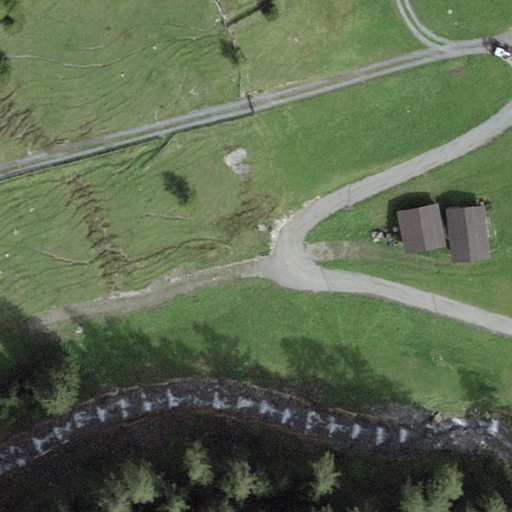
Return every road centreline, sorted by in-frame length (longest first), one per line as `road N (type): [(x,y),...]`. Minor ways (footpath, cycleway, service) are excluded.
road 1 (track): [(511,40),(0,171)]
road 2 (track): [(511,115),(488,136),(291,218),(276,238),(284,264)]
road 3 (track): [(284,264),(457,300),(511,325)]
